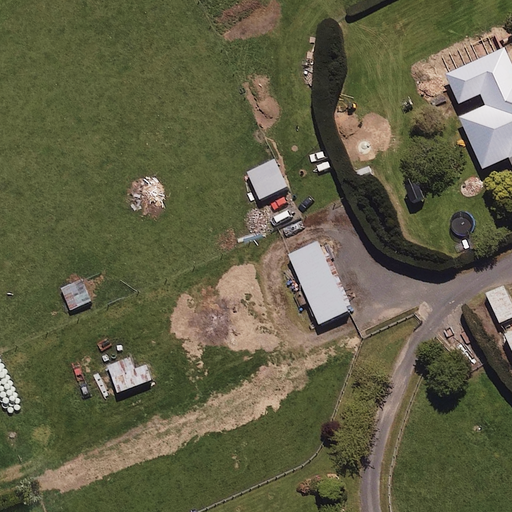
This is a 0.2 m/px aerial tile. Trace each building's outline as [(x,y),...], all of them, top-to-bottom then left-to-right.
[(511,83),(485,95),(511,155),(511,83)] [(477,99),(470,84),(436,98),(443,114),(477,99)] [(482,138),(471,141),(478,162),(489,158),(482,138)] [(291,191),(280,163),(252,175),(263,202),(291,191)] [(352,315),(322,244),(293,257),(323,327),(352,315)] [(95,303),(86,281),(64,290),(73,312),(95,303)] [(511,321),(511,300),(506,288),(490,295),(504,325),(511,321)] [(137,370),(132,358),(110,366),(121,395),(154,383),(148,366),(137,370)]
